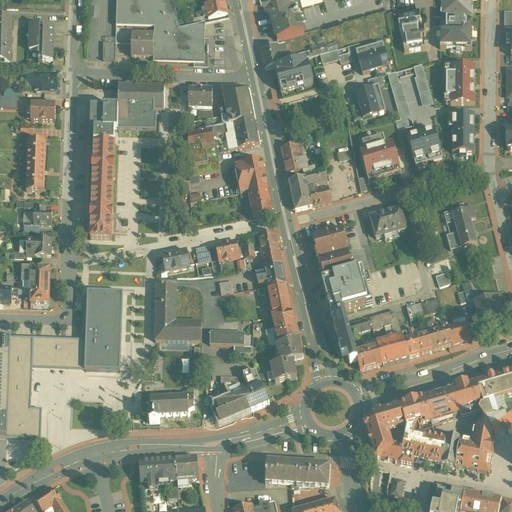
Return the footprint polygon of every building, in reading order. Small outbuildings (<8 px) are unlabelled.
[(180,31),(171,0),(117,0),(116,28),(155,29),(154,37),(154,59),(154,64),(204,65),(204,57),(208,57),(209,49),(204,49),(205,25),(180,31)] [(225,0),(205,4),(209,20),(228,16),(225,0)] [(272,23),(299,16),(294,0),(272,0),(266,2),(272,23)] [(440,0),(441,1),(441,7),(446,7),(446,18),(441,18),(440,25),(441,25),(440,43),(440,44),(440,50),(447,50),(465,50),(472,51),(472,44),(472,25),(472,19),(465,19),(465,16),(467,16),(467,10),(465,10),(465,8),(473,8),(473,1),(472,1),(472,0),(440,0)] [(415,12),(403,14),(399,14),(399,19),(404,48),(404,49),(405,53),(409,53),(409,52),(421,51),(426,50),(425,45),(424,37),(426,36),(424,24),(422,25),(420,16),(421,16),(420,11),(415,12)] [(299,16),(272,23),(276,38),(277,42),(304,35),(303,31),(299,16)] [(11,20),(0,19),(0,64),(10,64),(11,20)] [(44,30),(40,30),(40,26),(30,26),(30,33),(29,33),(27,40),(30,41),(29,52),(39,52),(38,57),(43,57),(43,62),(53,62),(54,29),(44,29),(44,30)] [(154,37),(132,37),(131,59),(154,59),(154,37)] [(116,45),(104,44),(103,62),(115,63),(116,45)] [(284,45),(260,51),(265,71),(288,65),(287,58),(284,45)] [(326,45),(311,49),(311,52),(287,58),(288,65),(313,58),(329,54),(326,45)] [(356,53),(362,76),(389,68),(383,45),(356,53)] [(306,61),(275,69),(276,74),(275,74),(281,94),(313,85),(308,65),(307,66),(306,61)] [(460,111),(461,75),(438,74),(437,83),(434,83),(433,103),(438,103),(438,111),(460,111)] [(57,77),(37,76),(36,94),(56,95),(57,77)] [(165,89),(119,87),(118,102),(118,111),(154,112),(164,113),(165,89)] [(386,114),(378,87),(355,94),(363,121),(386,114)] [(213,90),(189,89),(188,109),(212,110),(213,90)] [(245,91),(222,90),(227,119),(229,128),(255,123),(249,94),(245,91)] [(18,99),(0,97),(0,109),(17,111),(18,99)] [(56,106),(32,105),(31,123),(55,124),(56,106)] [(112,110),(91,110),(90,133),(95,133),(94,146),(115,146),(115,133),(117,133),(118,111),(112,110)] [(154,112),(118,111),(117,133),(156,135),(157,116),(154,116),(154,112)] [(212,113),(200,112),(200,113),(198,113),(198,124),(204,123),(213,121),(212,113)] [(213,121),(204,123),(206,132),(229,128),(227,119),(213,121)] [(477,150),(476,120),(447,120),(447,151),(477,150)] [(255,123),(234,127),(239,152),(260,148),(255,123)] [(194,124),(188,124),(188,136),(196,134),(194,124)] [(196,134),(188,136),(189,153),(205,150),(216,148),(220,147),(221,155),(239,152),(234,127),(229,128),(206,132),(196,134)] [(400,174),(392,145),(385,147),(383,137),(362,143),(364,152),(360,154),(368,183),(400,174)] [(447,169),(437,137),(407,146),(417,178),(447,169)] [(28,143),(27,158),(45,159),(46,143),(28,143)] [(115,146),(94,146),(93,165),(92,174),(93,174),(91,211),(91,222),(90,241),(111,242),(112,223),(113,223),(113,212),(112,212),(114,174),(115,174),(115,166),(114,166),(115,146)] [(298,146),(281,150),(287,177),(303,173),(308,172),(308,171),(303,148),(299,149),(298,146)] [(216,148),(205,150),(208,167),(189,170),(190,180),(221,174),(216,148)] [(338,150),(339,162),(351,161),(350,149),(338,150)] [(205,150),(189,153),(189,170),(208,167),(205,150)] [(322,156),(318,157),(320,168),(317,169),(318,170),(315,171),(316,175),(325,173),(326,173),(322,156)] [(27,174),(45,174),(45,159),(27,158),(27,174)] [(262,162),(235,167),(235,169),(238,168),(240,176),(236,176),(238,188),(242,187),(243,194),(240,195),(241,196),(248,195),(268,191),(262,162)] [(316,175),(304,177),(305,181),(289,185),(296,214),(332,205),(329,189),(317,192),(317,188),(328,185),(325,173),(316,175)] [(45,174),(27,174),(26,193),(44,194),(45,174)] [(362,194),(368,192),(364,179),(358,180),(362,194)] [(10,201),(9,191),(1,191),(2,201),(10,201)] [(268,191),(248,195),(253,219),(253,220),(273,216),(268,191)] [(45,210),(44,210),(43,210),(42,210),(41,211),(41,212),(41,213),(34,213),(34,228),(52,229),(52,214),(46,213),(46,212),(46,211),(45,211),(45,210)] [(473,210),(453,216),(462,249),(476,245),(470,222),(476,221),(473,210)] [(401,211),(385,215),(391,236),(407,232),(405,225),(407,225),(405,217),(403,218),(401,211)] [(385,215),(370,219),(372,226),(370,227),(372,234),(374,234),(376,240),(391,236),(385,215)] [(334,232),(330,233),(329,234),(325,236),(324,235),(316,237),(315,238),(313,239),(315,247),(314,247),(318,261),(348,253),(346,246),(347,246),(343,230),(336,233),(334,232)] [(276,233),(257,237),(261,254),(279,251),(276,233)] [(36,241),(27,241),(27,244),(27,256),(27,257),(36,258),(36,241)] [(51,242),(36,241),(36,258),(51,259),(51,242)] [(27,244),(20,243),(19,255),(24,255),(27,256),(27,244)] [(237,243),(215,247),(219,265),(241,260),(237,243)] [(253,245),(242,247),(244,256),(255,255),(253,245)] [(209,248),(196,251),(199,266),(212,264),(209,248)] [(279,251),(261,254),(264,272),(282,269),(279,251)] [(187,253),(163,258),(165,267),(167,267),(169,275),(191,270),(187,253)] [(348,253),(318,261),(320,269),(319,269),(321,275),(322,275),(324,283),(354,274),(348,253)] [(255,255),(244,256),(245,268),(256,266),(255,255)] [(445,263),(434,267),(438,278),(447,275),(449,274),(445,263)] [(32,269),(22,269),(22,284),(18,284),(18,285),(26,285),(25,286),(30,286),(31,277),(32,277),(32,269)] [(50,270),(32,269),(32,277),(31,277),(30,286),(30,287),(50,288),(50,270)] [(203,277),(212,276),(211,269),(202,271),(203,277)] [(282,269),(264,272),(266,280),(257,282),(258,287),(267,285),(268,290),(286,287),(282,269)] [(354,274),(324,283),(322,283),(331,317),(332,317),(343,314),(371,306),(361,272),(354,274)] [(451,286),(447,275),(438,278),(436,278),(440,290),(451,286)] [(233,284),(220,286),(222,297),(235,295),(233,284)] [(26,285),(18,285),(18,297),(24,297),(25,290),(28,291),(28,290),(30,290),(30,287),(30,286),(25,286),(26,285)] [(470,285),(463,287),(468,304),(475,302),(470,285)] [(50,288),(30,287),(30,290),(30,297),(31,297),(31,305),(49,306),(50,288)] [(286,287),(268,290),(268,294),(269,299),(267,300),(270,312),(272,312),(273,318),(291,315),(286,287)] [(0,437),(41,439),(42,408),(32,407),(33,368),(85,370),(85,373),(122,374),(125,289),(89,288),(88,343),(80,343),(80,339),(13,337),(13,330),(0,329),(0,437)] [(177,289),(156,288),(156,344),(202,345),(202,324),(176,324),(177,289)] [(497,297),(475,304),(483,334),(503,329),(498,311),(500,310),(497,297)] [(420,306),(407,310),(410,320),(424,317),(422,311),(420,306)] [(436,328),(430,309),(422,311),(424,317),(428,330),(432,329),(436,328)] [(407,310),(396,313),(399,327),(411,323),(410,320),(407,310)] [(396,313),(370,321),(372,331),(373,334),(384,331),(399,327),(396,313)] [(343,314),(332,317),(343,357),(344,357),(344,358),(349,356),(351,364),(357,362),(355,355),(350,338),(347,327),(343,314)] [(273,318),(272,319),(277,339),(275,339),(277,348),(298,342),(291,315),(273,318)] [(465,320),(458,322),(459,326),(447,329),(453,347),(472,342),(465,320)] [(370,321),(347,327),(350,338),(372,331),(370,321)] [(399,327),(384,331),(387,342),(376,345),(377,348),(383,368),(409,361),(404,342),(399,327)] [(447,329),(433,334),(432,329),(428,330),(429,335),(434,353),(453,347),(447,329)] [(429,335),(415,339),(421,357),(434,353),(429,335)] [(243,338),(210,337),(210,348),(235,349),(242,349),(243,338)] [(412,340),(404,342),(409,361),(421,357),(415,339),(412,340)] [(298,342),(277,348),(281,365),(281,366),(292,363),(292,364),(303,361),(298,342)] [(377,348),(355,355),(357,362),(360,374),(383,368),(377,348)] [(198,380),(198,362),(180,362),(181,381),(198,380)] [(292,363),(281,366),(281,365),(271,368),(276,386),(297,380),(292,364),(292,363)] [(269,406),(255,374),(252,375),(252,374),(244,377),(247,386),(250,385),(253,392),(243,396),(251,414),(269,406)] [(511,375),(506,377),(505,377),(505,378),(494,381),(493,380),(492,381),(490,382),(489,382),(488,383),(478,386),(477,385),(477,386),(484,410),(481,410),(479,415),(485,423),(484,424),(495,441),(506,434),(507,434),(507,433),(511,429),(511,375)] [(467,387),(456,390),(455,390),(456,392),(450,394),(449,394),(448,394),(448,395),(455,418),(455,417),(456,419),(458,418),(461,417),(463,420),(479,415),(481,410),(484,410),(477,386),(476,385),(476,386),(468,389),(468,387),(467,386),(467,387)] [(239,386),(227,386),(231,395),(236,393),(237,398),(243,396),(239,386)] [(188,394),(145,397),(145,404),(150,404),(151,415),(149,415),(150,426),(160,425),(160,419),(166,418),(166,420),(167,420),(167,418),(173,418),(173,419),(174,419),(174,418),(181,418),(181,419),(182,419),(182,417),(188,417),(188,419),(189,419),(189,417),(190,417),(190,416),(189,416),(189,414),(193,411),(194,412),(194,411),(194,410),(193,406),(194,405),(195,392),(188,392),(188,394)] [(447,394),(424,401),(424,402),(432,429),(454,423),(455,419),(456,419),(455,417),(455,418),(448,395),(447,394)] [(237,398),(216,407),(220,416),(216,418),(221,427),(251,414),(243,396),(237,398)] [(423,402),(417,403),(406,406),(400,409),(407,433),(400,466),(400,467),(401,467),(414,470),(415,463),(428,465),(428,466),(440,468),(441,467),(446,442),(433,439),(433,437),(435,436),(432,429),(424,402),(424,401),(423,402)] [(400,409),(386,413),(385,413),(375,416),(375,417),(372,419),(366,429),(367,429),(368,432),(368,433),(368,434),(370,440),(370,441),(371,442),(372,445),(372,446),(372,447),(375,455),(374,456),(376,461),(377,462),(378,462),(384,463),(385,463),(385,462),(395,464),(394,465),(395,466),(399,467),(400,466),(407,433),(400,409)] [(474,430),(471,444),(460,442),(460,444),(455,470),(455,471),(456,471),(455,471),(456,471),(466,473),(467,473),(466,473),(467,473),(477,475),(478,475),(478,476),(478,475),(488,477),(488,478),(489,478),(490,477),(489,477),(491,468),(491,467),(492,459),(493,459),(493,458),(494,448),(495,448),(494,447),(495,441),(484,424),(474,430)] [(450,435),(447,438),(446,442),(441,467),(441,468),(442,468),(443,469),(444,469),(445,469),(447,469),(448,470),(449,470),(450,470),(450,469),(452,470),(453,471),(454,471),(455,471),(455,470),(460,444),(460,442),(460,439),(458,437),(450,435)] [(198,460),(176,462),(177,484),(189,484),(199,483),(198,460)] [(176,462),(140,464),(141,487),(163,486),(163,493),(178,492),(178,491),(177,484),(176,462)] [(330,468),(267,464),(266,486),(292,488),(292,491),(299,491),(299,488),(328,490),(330,468)] [(403,481),(393,479),(390,496),(400,498),(403,481)] [(462,511),(466,495),(432,489),(428,509),(433,510),(432,511),(462,511)] [(55,496),(50,490),(34,501),(41,511),(46,511),(52,508),(54,511),(68,511),(57,494),(55,496)] [(499,511),(502,503),(466,495),(462,511),(499,511)] [(339,511),(335,502),(299,511),(339,511)] [(511,511),(511,504),(502,503),(499,511),(511,511)]
